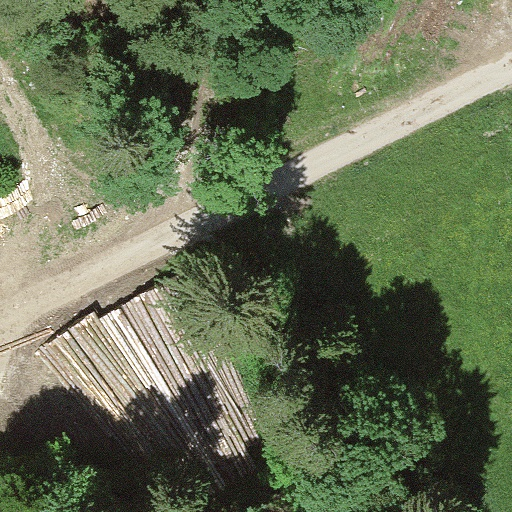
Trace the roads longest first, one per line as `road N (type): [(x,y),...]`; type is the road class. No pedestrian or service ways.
road 1 (track): [(511,60),(0,318)]
road 2 (track): [(178,227),(200,77),(230,0)]
